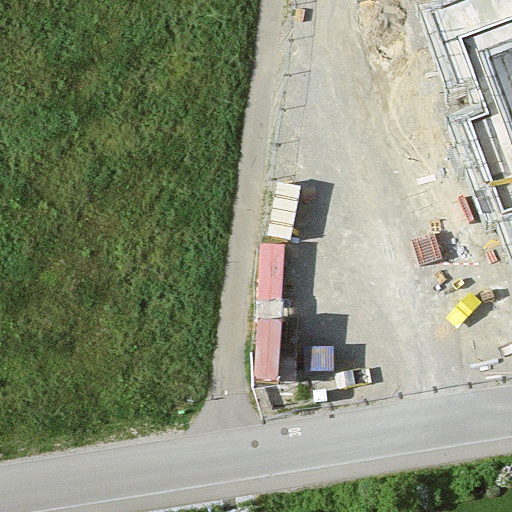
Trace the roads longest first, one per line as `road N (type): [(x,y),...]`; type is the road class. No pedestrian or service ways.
road 1 (unclassified): [(270,0),(218,459)]
road 2 (residential): [(511,415),(218,459)]
road 3 (residential): [(218,459),(0,493)]
